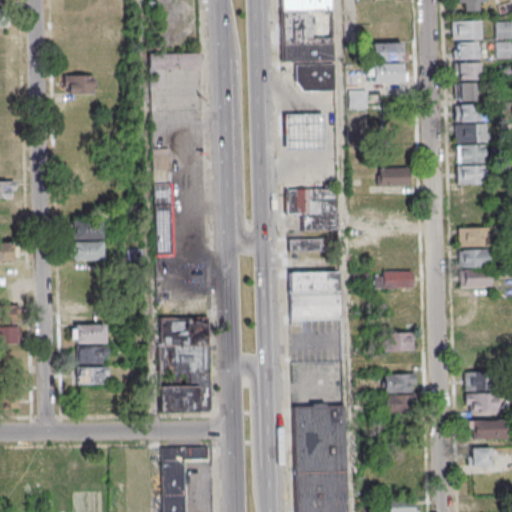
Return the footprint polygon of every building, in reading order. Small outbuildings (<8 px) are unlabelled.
[(331,61),(330,0),(281,0),(282,62),(331,61)] [(371,0),(371,19),(403,19),(402,0),(371,0)] [(485,1),(484,0),(453,0),(454,3),(463,3),(463,11),(478,11),(477,2),(485,1)] [(450,20),(450,39),(481,39),(481,20),(450,20)] [(368,25),(369,61),(401,61),(401,24),(368,25)] [(475,42),(453,42),(453,58),(475,58),(475,42)] [(199,53),(150,54),(150,88),(163,88),(163,69),(199,69),(199,53)] [(476,101),(476,62),(455,62),(455,83),(453,83),(453,101),(476,101)] [(371,63),(371,82),(403,82),(403,63),(371,63)] [(336,92),(335,66),(297,67),(297,84),(304,93),(336,92)] [(93,75),(63,75),(63,94),(93,94),(93,75)] [(453,104),(453,143),(485,143),(485,124),(478,124),(478,104),(453,104)] [(326,152),(286,153),(285,117),(325,116),(326,152)] [(483,145),(455,145),(455,164),(483,164),(483,145)] [(172,256),(169,148),(151,149),(154,257),(172,256)] [(485,165),(455,165),(455,205),(485,205),(485,165)] [(376,187),(407,187),(407,169),(376,169),(376,187)] [(14,180),(0,179),(0,219),(12,220),(13,200),(14,180)] [(336,189),(285,189),(285,216),(299,216),(299,231),(336,231),(336,189)] [(456,226),(484,226),(484,207),(456,207),(456,226)] [(69,240),(101,240),(101,220),(69,220),(69,240)] [(487,246),(487,227),(456,227),(456,246),(487,246)] [(379,230),(379,248),(410,248),(410,230),(379,230)] [(288,252),(322,252),(322,240),(288,240),(288,252)] [(101,260),(101,241),(70,241),(70,260),(101,260)] [(0,260),(15,261),(15,242),(0,242),(0,260)] [(457,267),(487,267),(487,250),(457,250),(457,267)] [(410,251),(374,251),(374,268),(410,268),(410,251)] [(489,286),(489,270),(458,270),(458,286),(489,286)] [(338,319),(338,272),(289,273),(289,320),(338,319)] [(411,287),(411,272),(374,272),(374,287),(411,287)] [(209,411),(207,302),(157,303),(158,374),(184,374),(184,385),(156,385),(157,412),(209,411)] [(0,305),(0,327),(15,328),(15,306),(0,305)] [(73,324),(73,343),(104,343),(104,324),(73,324)] [(464,330),(464,349),(492,349),(492,330),(464,330)] [(413,332),(381,332),(382,415),(414,414),(413,332)] [(0,345),(0,366),(19,365),(17,344),(0,345)] [(74,363),(104,363),(104,346),(74,346),(74,363)] [(462,390),(490,389),(489,351),(467,352),(467,372),(462,372),(462,390)] [(106,367),(73,367),(73,384),(106,384),(106,367)] [(0,406),(17,407),(17,384),(0,384),(0,406)] [(495,393),(464,393),(464,412),(495,412),(495,393)] [(294,406),(295,511),(345,511),(344,405),(294,406)] [(503,440),(503,421),(467,421),(467,440),(503,440)] [(184,511),(184,460),(206,459),(206,446),(158,447),(158,511),(162,511),(184,511)] [(489,468),(489,448),(467,448),(467,468),(489,468)] [(65,489),(65,458),(47,458),(47,489),(65,489)] [(467,511),(496,511),(497,498),(467,498),(467,511)] [(416,511),(416,499),(384,500),(384,511),(416,511)]
